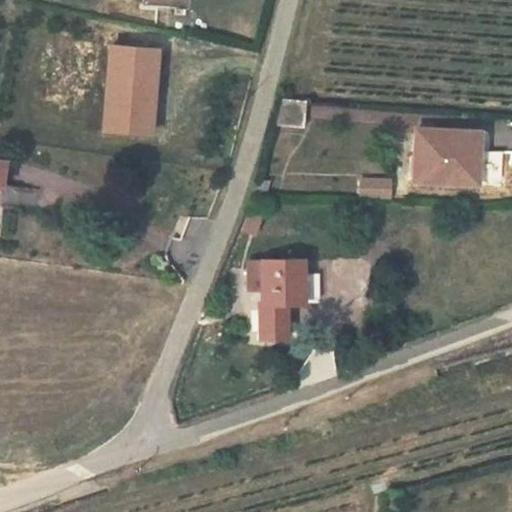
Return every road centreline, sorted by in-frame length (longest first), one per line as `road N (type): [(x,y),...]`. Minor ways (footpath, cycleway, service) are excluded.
road 1 (residential): [(291,0),(226,220),(141,449)]
road 2 (residential): [(511,313),(141,449)]
road 3 (residential): [(141,449),(0,501)]
